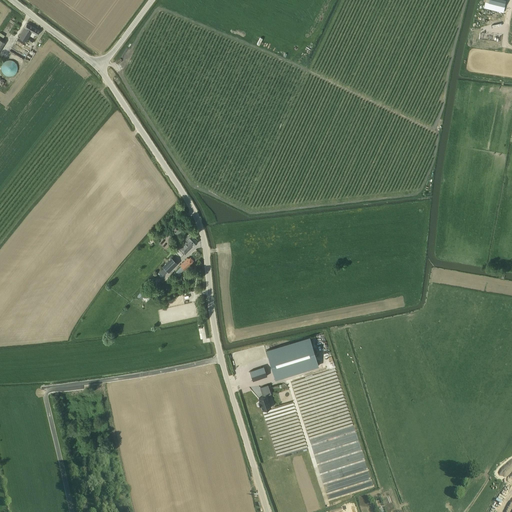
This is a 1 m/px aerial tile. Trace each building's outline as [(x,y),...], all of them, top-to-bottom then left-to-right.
[(25,27),(18,37),(10,51),(24,60),(25,59),(27,60),(30,62),(36,53),(30,50),(32,47),(26,43),(27,42),(30,36),(33,37),(35,34),(38,35),(40,31),(27,24),(25,27)] [(9,76),(10,76),(11,76),(12,76),(13,76),(14,75),(15,74),(16,73),(17,72),(17,71),(17,70),(17,69),(18,68),(17,67),(17,66),(17,65),(17,64),(16,64),(15,63),(15,62),(14,62),(13,61),(12,61),(11,60),(10,60),(9,60),(8,60),(7,60),(6,61),(5,61),(4,62),(4,63),(3,63),(2,64),(2,65),(2,66),(1,67),(1,68),(1,69),(1,70),(2,71),(2,72),(2,73),(3,73),(4,74),(5,75),(6,76),(7,76),(8,76),(9,76)] [(191,248),(194,245),(197,242),(191,235),(188,238),(187,237),(183,240),(185,242),(180,247),(186,253),(191,248)] [(164,267),(158,272),(162,276),(168,270),(167,270),(168,269),(169,270),(171,268),(179,260),(174,255),(166,263),(163,266),(164,267)] [(187,258),(180,265),(185,270),(192,263),(192,262),(194,260),(190,256),(188,258),(187,258)] [(309,337),(266,350),(275,379),(318,366),(309,337)] [(264,367),(250,372),(253,381),(267,376),(264,367)] [(264,396),(259,398),(260,402),(259,403),(260,406),(262,405),(263,410),(271,407),(267,395),(271,393),(268,385),(260,387),(264,396)]
